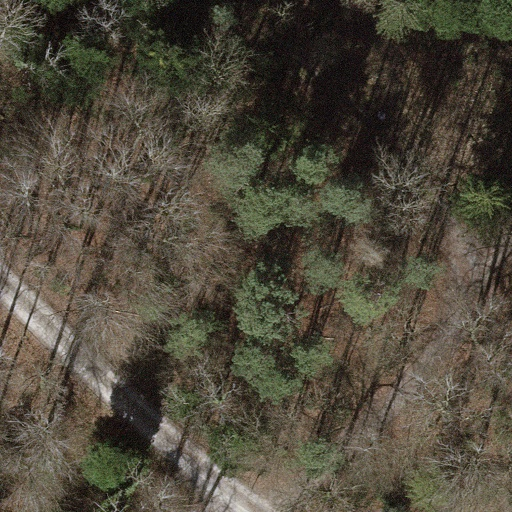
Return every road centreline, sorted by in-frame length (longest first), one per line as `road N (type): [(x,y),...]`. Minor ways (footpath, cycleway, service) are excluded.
road 1 (track): [(187,0),(458,233),(511,262)]
road 2 (track): [(266,511),(426,370),(511,270)]
road 3 (track): [(235,511),(0,277)]
